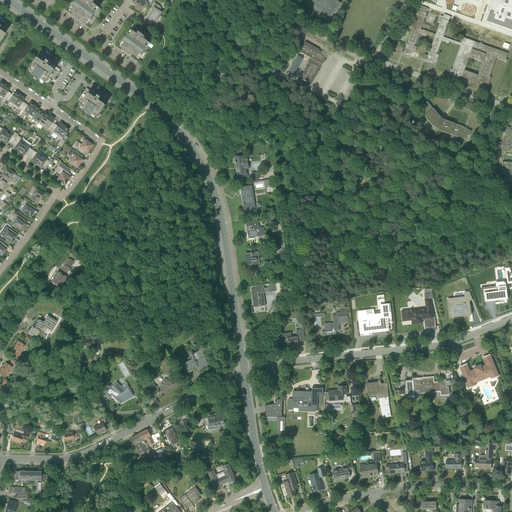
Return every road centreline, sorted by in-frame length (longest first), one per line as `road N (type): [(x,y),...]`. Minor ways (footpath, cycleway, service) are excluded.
road 1 (tertiary): [(244,371),(219,208),(196,155),(157,109),(6,0)]
road 2 (residential): [(244,371),(442,344),(511,319)]
road 3 (residential): [(0,458),(77,456),(244,371)]
road 4 (residential): [(56,192),(63,196),(78,180),(102,142),(0,73)]
road 5 (track): [(229,379),(222,347),(193,317),(158,336),(101,339)]
road 6 (track): [(511,230),(371,143)]
road 7 (residential): [(371,493),(511,489)]
road 8 (tertiary): [(265,489),(244,371)]
